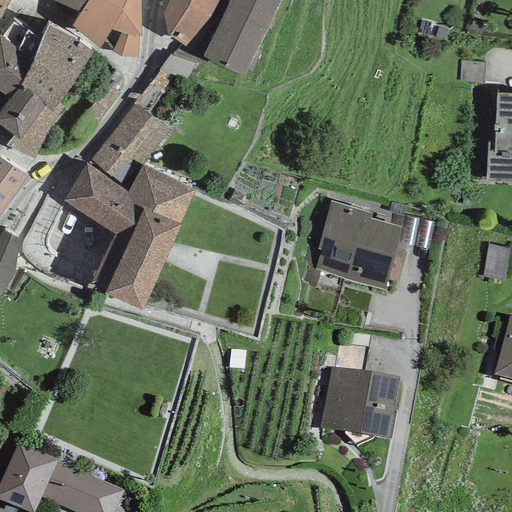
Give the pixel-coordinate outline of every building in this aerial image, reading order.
[(0,0),(0,18),(1,17),(9,0),(0,0)] [(50,0),(80,12),(87,0),(50,0)] [(87,0),(80,12),(72,26),(99,49),(111,30),(120,33),(138,37),(141,37),(140,0),(87,0)] [(168,0),(163,14),(167,36),(202,57),(229,0),(168,0)] [(229,0),(202,57),(244,77),(280,0),(229,0)] [(13,18),(0,35),(0,92),(10,100),(21,85),(32,59),(40,41),(13,18)] [(482,34),(485,25),(472,20),(469,29),(482,34)] [(32,59),(71,88),(93,52),(76,41),(48,26),(40,41),(32,59)] [(444,40),(447,31),(438,28),(435,37),(444,40)] [(112,52),(121,57),(138,58),(138,37),(120,33),(112,52)] [(186,79),(194,65),(170,56),(160,71),(175,76),(186,79)] [(58,104),(71,88),(32,59),(21,85),(52,111),(58,104)] [(460,81),(484,84),(485,63),(460,61),(460,81)] [(175,76),(160,71),(133,105),(148,114),(175,76)] [(10,100),(0,112),(0,125),(13,136),(5,145),(34,158),(63,107),(58,104),(52,111),(21,85),(10,100)] [(511,94),(496,94),(494,144),(487,144),(486,182),(511,182),(511,94)] [(142,165),(170,129),(148,114),(133,105),(92,160),(129,189),(139,171),(142,165)] [(0,213),(27,176),(0,157),(0,213)] [(105,290),(103,294),(142,311),(181,225),(179,224),(195,191),(142,165),(139,171),(129,189),(127,192),(86,163),(63,201),(114,235),(90,284),(105,290)] [(321,251),(316,269),(384,290),(387,280),(395,250),(401,228),(369,218),(371,214),(330,201),(317,250),(321,251)] [(389,212),(402,216),(405,206),(392,202),(389,212)] [(404,216),(399,243),(428,249),(434,222),(404,216)] [(0,234),(0,295),(1,296),(14,275),(19,238),(3,231),(0,234)] [(482,277),(505,281),(510,249),(488,245),(482,277)] [(395,250),(387,280),(398,282),(406,253),(395,250)] [(511,314),(510,314),(493,375),(511,379),(511,314)] [(399,377),(331,367),(319,428),(387,439),(399,377)] [(0,482),(0,500),(26,511),(34,511),(41,498),(73,511),(114,511),(124,490),(57,463),(58,460),(18,442),(0,482)]
